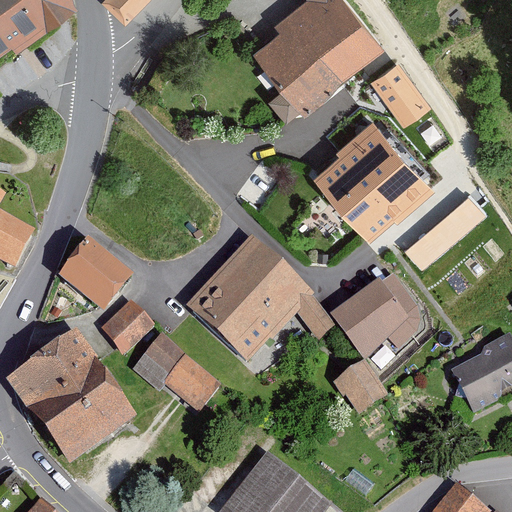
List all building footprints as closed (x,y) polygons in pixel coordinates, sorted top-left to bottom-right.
[(0,0),(0,61),(79,6),(74,0),(0,0)] [(105,0),(134,25),(155,0),(105,0)] [(385,50),(348,0),(306,0),(308,2),(275,27),(281,35),(253,55),(284,93),(272,102),(288,122),(299,113),(303,117),(385,50)] [(396,65),(373,82),(405,126),(428,108),(396,65)] [(428,189),(371,125),(337,155),(341,159),(313,184),(366,243),(428,189)] [(31,209),(0,193),(0,268),(3,270),(13,276),(42,214),(31,209)] [(469,199),(406,253),(421,271),(485,217),(469,199)] [(87,238),(59,273),(102,308),(131,272),(87,238)] [(257,241),(192,311),(246,361),(295,309),(317,341),(334,323),(312,292),(257,241)] [(385,277),(340,314),(372,355),(418,318),(385,277)] [(132,302),(103,331),(127,354),(155,325),(132,302)] [(81,331),(11,380),(73,466),(142,417),(81,331)] [(135,367),(161,388),(164,384),(188,355),(163,333),(135,367)] [(483,353),(454,369),(477,411),(511,391),(511,337),(510,334),(481,350),(483,353)] [(221,382),(188,355),(164,384),(197,411),(221,382)] [(369,360),(340,381),(363,413),(393,392),(369,360)] [(349,511),(272,449),(222,510),(224,511),(349,511)] [(497,511),(456,482),(434,511),(497,511)] [(55,511),(42,498),(26,511),(55,511)]
